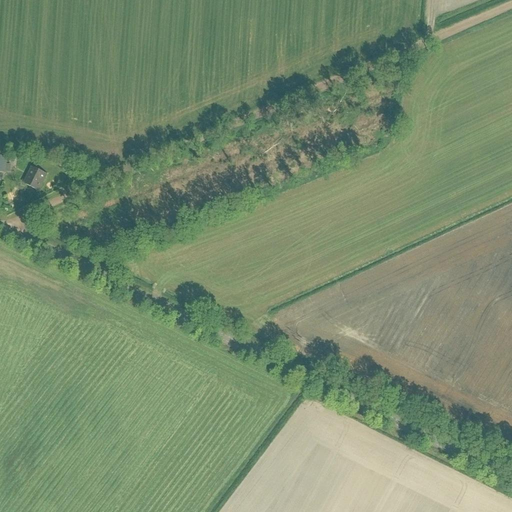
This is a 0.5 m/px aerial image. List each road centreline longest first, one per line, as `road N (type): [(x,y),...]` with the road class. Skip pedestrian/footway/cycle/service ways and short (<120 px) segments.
road 1 (tertiary): [(511,478),(0,228)]
road 2 (track): [(4,230),(511,10)]
